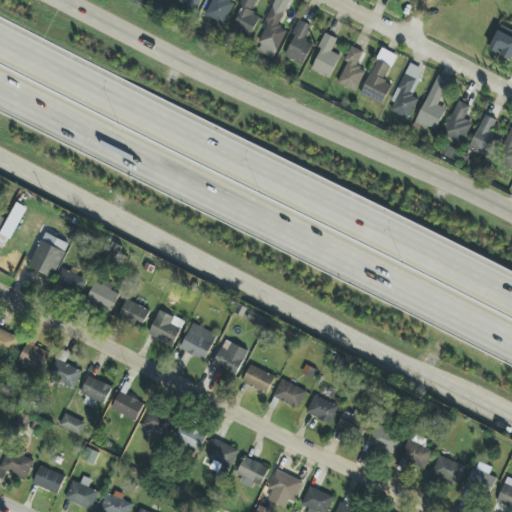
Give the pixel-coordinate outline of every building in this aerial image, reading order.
[(179,0),(179,2),(197,10),(201,0),(179,0)] [(211,0),(204,16),(224,25),(233,3),(227,0),(211,0)] [(255,0),(242,0),(232,31),(251,37),(259,15),(251,12),(255,0)] [(287,30),(278,26),(289,0),(275,0),(254,50),(274,59),(287,30)] [(304,65),(313,44),(303,39),(309,24),(298,19),(292,34),(294,35),(284,57),(304,65)] [(511,57),(511,36),(498,30),(489,49),(511,60),(511,57)] [(310,69),(330,78),(340,56),(331,51),(337,38),(326,33),(310,69)] [(363,51),(352,46),(337,84),(356,92),(365,70),(356,66),(363,51)] [(361,95),(383,104),(391,83),(385,80),(396,54),(381,48),(361,95)] [(388,109),(409,119),(419,99),(411,95),(423,69),(410,63),(388,109)] [(438,105),(450,80),(437,74),(416,123),(435,131),(446,108),(438,105)] [(470,106),(458,100),(442,134),(462,144),(472,122),(464,119),(470,106)] [(469,149),(490,157),(498,137),(490,134),(496,120),(484,114),(469,149)] [(511,128),(510,128),(495,162),(511,169),(511,128)] [(29,269),(53,278),(68,242),(43,232),(29,269)] [(55,286),(80,296),(87,278),(62,269),(55,286)] [(94,280),(86,302),(112,311),(118,293),(111,291),(113,286),(94,280)] [(142,328),(150,311),(127,299),(118,316),(142,328)] [(148,335),(173,345),(182,325),(157,314),(148,335)] [(215,332),(190,324),(181,352),(207,359),(215,332)] [(0,352),(10,357),(19,338),(0,328),(0,352)] [(236,377),(248,350),(224,339),(212,366),(236,377)] [(50,354),(27,343),(19,359),(42,370),(50,354)] [(70,353),(61,349),(49,376),(74,388),(82,371),(65,363),(70,353)] [(267,394),(275,377),(251,365),(242,382),(267,394)] [(87,397),(84,403),(91,406),(94,400),(104,405),(112,387),(89,376),(81,393),(87,397)] [(273,399),(300,409),(307,390),(281,380),(273,399)] [(111,409),(136,421),(144,403),(119,391),(111,409)] [(338,406),(314,395),(306,414),(331,424),(338,406)] [(175,418),(150,408),(141,429),(167,439),(175,418)] [(362,436),(366,418),(342,412),(337,430),(362,436)] [(86,423),(65,414),(59,426),(81,435),(86,423)] [(175,440),(200,450),(207,433),(183,423),(175,440)] [(402,436),(377,424),(368,445),(393,456),(402,436)] [(428,441),(412,433),(400,459),(424,469),(433,451),(425,447),(428,441)] [(206,457),(213,460),(210,469),(227,476),(238,449),(214,439),(206,457)] [(94,465),(99,453),(87,447),(82,459),(94,465)] [(0,477),(4,479),(6,472),(27,479),(33,459),(6,450),(0,468),(0,477)] [(456,487),(465,466),(439,456),(430,476),(456,487)] [(260,491),(269,467),(246,457),(236,481),(260,491)] [(488,474),(491,467),(477,461),(467,485),(489,495),(496,478),(488,474)] [(59,493),(65,474),(39,466),(33,485),(59,493)] [(303,482),(277,469),(268,488),(273,490),(268,500),(285,508),(289,499),(294,501),(303,482)] [(92,480),(83,476),(80,483),(73,480),(65,498),(91,509),(98,491),(88,487),(92,480)] [(511,479),(507,477),(496,502),(511,508),(511,479)] [(301,505),(309,508),(307,511),(327,511),(333,496),(308,487),(301,505)] [(106,491),(99,511),(128,511),(132,503),(120,499),(121,495),(106,491)] [(363,511),(364,511),(339,503),(336,511),(363,511)]
